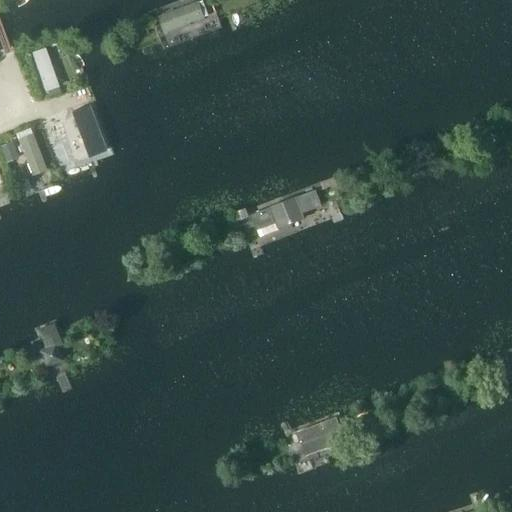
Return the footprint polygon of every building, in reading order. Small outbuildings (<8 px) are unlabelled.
[(198,0),(158,15),(164,32),(205,17),(204,16),(209,14),(203,0),(202,0),(199,1),(198,0)] [(321,184),(323,190),(336,186),(334,180),(321,184)] [(275,224),(277,230),(305,219),(302,213),(321,206),(315,190),(295,197),(295,196),(268,207),(268,208),(249,215),(255,232),(275,224)] [(237,222),(248,218),(245,209),(233,213),(237,222)] [(63,345),(54,324),(37,330),(44,347),(36,350),(45,369),(62,361),(56,348),(63,345)] [(304,456),(346,442),(337,417),(295,431),(304,456)]
